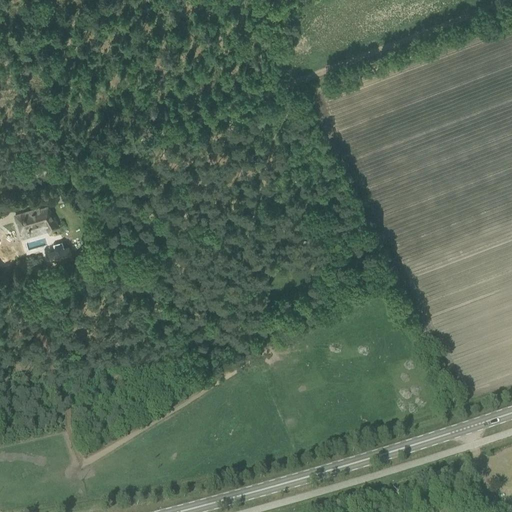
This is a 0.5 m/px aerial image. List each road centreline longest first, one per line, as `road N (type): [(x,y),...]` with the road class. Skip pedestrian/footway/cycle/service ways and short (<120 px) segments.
road 1 (track): [(511,0),(4,186)]
road 2 (secondary): [(180,511),(511,413)]
